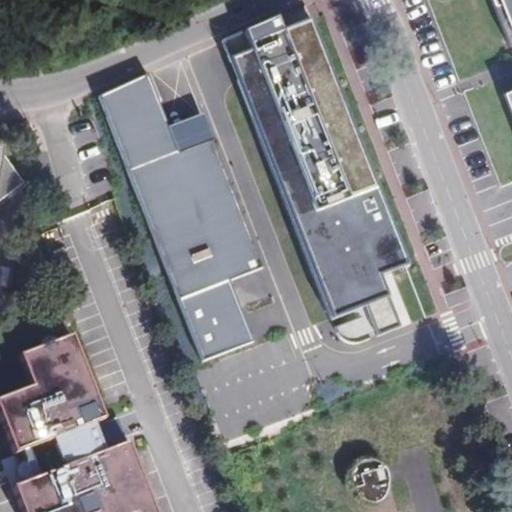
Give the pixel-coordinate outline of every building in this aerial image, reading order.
[(511,0),(500,0),(511,29),(511,0)] [(437,314),(312,2),(222,39),(231,61),(327,317),(339,351),(426,318),(437,314)] [(145,87),(87,110),(89,115),(194,365),(248,345),(223,286),(262,272),(217,145),(175,156),(145,87)] [(0,205),(25,188),(2,152),(0,151),(0,205)] [(53,215),(46,199),(37,203),(44,219),(53,215)] [(11,252),(11,244),(4,244),(3,251),(11,252)] [(114,446),(111,438),(107,426),(72,333),(51,340),(41,344),(18,353),(31,385),(0,396),(0,415),(14,453),(2,457),(23,511),(155,511),(128,441),(114,446)] [(39,338),(41,344),(51,340),(49,335),(39,338)] [(107,426),(111,438),(119,436),(114,424),(107,426)] [(376,470),(356,478),(365,501),(385,494),(376,470)]
